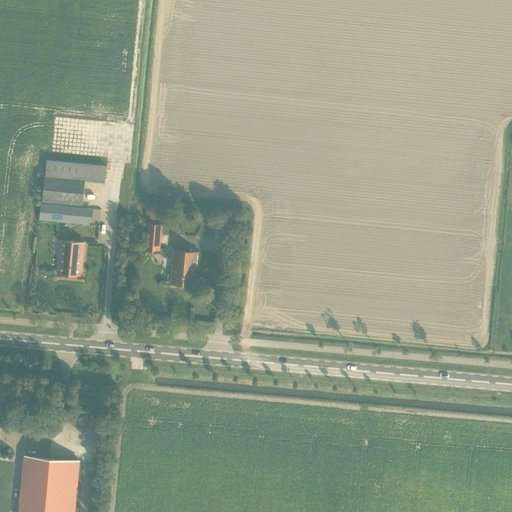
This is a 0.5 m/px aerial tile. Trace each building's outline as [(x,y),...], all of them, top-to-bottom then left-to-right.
[(47,160),(43,201),(83,205),(86,181),(87,164),(50,160),(47,160)] [(43,204),(41,220),(66,223),(85,225),(86,209),(43,204)] [(145,251),(160,253),(163,224),(148,223),(145,251)] [(57,274),(82,275),(84,242),(60,240),(57,274)] [(171,284),(195,286),(198,252),(173,250),(171,284)] [(24,455),(18,511),(75,511),(80,460),(24,455)]
